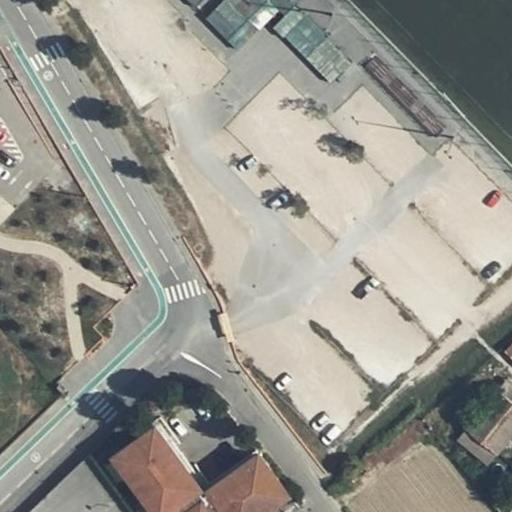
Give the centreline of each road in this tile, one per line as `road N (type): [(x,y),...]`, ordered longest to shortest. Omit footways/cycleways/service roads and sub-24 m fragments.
road 1 (residential): [(192,325),(170,266),(29,27)]
road 2 (residential): [(0,502),(192,325)]
road 3 (residential): [(192,325),(217,375),(326,511)]
